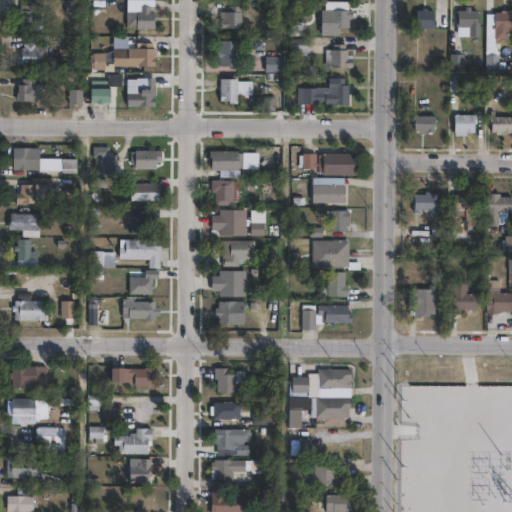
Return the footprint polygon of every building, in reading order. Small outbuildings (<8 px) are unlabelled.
[(337,0),(337,9),(353,9),(353,17),(349,17),(349,26),(339,26),(339,35),(321,34),(321,9),(326,9),(326,0),(337,0)] [(310,12),(290,12),(291,1),(320,1),(320,9),(310,9),(310,12)] [(39,5),(39,14),(43,14),(43,28),(36,27),(36,29),(19,29),(19,10),(20,10),(20,4),(39,5)] [(241,4),(242,29),(233,29),(233,27),(221,27),(220,10),(229,10),(229,5),(241,4)] [(478,9),(478,17),(480,17),(480,26),(456,25),(456,21),(458,21),(459,9),(465,9),(465,5),(471,6),(471,9),(478,9)] [(151,6),(151,11),(154,11),(154,29),(136,29),(136,10),(139,10),(139,6),(151,6)] [(427,7),(427,9),(434,9),(434,19),(436,19),(436,27),(416,27),(416,9),(422,9),(422,7),(427,7)] [(511,9),(511,29),(509,29),(509,37),(499,37),(498,68),(486,68),(487,12),(495,12),(495,11),(501,11),(501,9),(511,9)] [(309,38),(309,59),(294,59),(294,51),(290,51),(290,38),(309,38)] [(238,40),(238,68),(229,67),(229,66),(219,65),(220,59),(216,59),(216,47),(220,47),(220,40),(238,40)] [(37,43),(37,47),(39,47),(38,67),(16,67),(16,59),(20,59),(20,49),(24,49),(24,43),(37,43)] [(346,44),(346,50),(349,50),(349,55),(352,55),(352,67),(326,66),(326,49),(333,49),(333,43),(346,44)] [(153,44),(153,50),(155,50),(155,68),(113,67),(113,51),(128,51),(128,50),(137,50),(137,44),(153,44)] [(105,71),(93,71),(93,54),(105,54),(105,71)] [(464,54),(464,70),(450,70),(450,54),(464,54)] [(284,56),(283,72),(265,72),(266,56),(284,56)] [(466,74),(466,93),(458,93),(458,92),(450,92),(450,74),(466,74)] [(498,74),(497,90),(485,89),(485,74),(498,74)] [(237,101),(220,101),(220,78),(237,79),(237,101)] [(344,78),(344,84),(348,84),(348,104),(324,104),(324,101),(317,101),(317,104),(293,103),(294,87),(328,87),(328,78),(344,78)] [(155,107),(127,108),(127,81),(136,81),(136,79),(155,79),(155,107)] [(35,80),(35,86),(42,86),(42,92),(38,92),(37,103),(17,102),(17,86),(22,86),(22,80),(35,80)] [(82,91),(82,106),(68,105),(69,90),(82,91)] [(109,91),(109,104),(101,104),(101,106),(96,106),(96,105),(89,104),(89,90),(109,91)] [(418,114),(418,116),(436,116),(436,124),(434,124),(434,131),(426,131),(426,134),(420,134),(420,130),(414,130),(415,120),(412,120),(412,114),(418,114)] [(459,114),(459,115),(477,114),(477,124),(474,124),(474,132),(466,132),(466,135),(456,136),(455,132),(454,132),(454,114),(459,114)] [(511,116),(510,132),(503,132),(503,134),(496,134),(496,131),(491,131),(491,116),(511,116)] [(109,143),(109,153),(113,153),(113,167),(96,167),(96,154),(93,154),(93,143),(109,143)] [(39,144),(39,155),(76,155),(76,169),(61,169),(61,167),(16,167),(16,156),(13,155),(13,147),(17,148),(17,144),(39,144)] [(162,147),(161,159),(156,159),(156,165),(135,164),(135,160),(131,160),(131,148),(135,148),(135,146),(162,147)] [(238,148),(238,150),(258,150),(258,166),(237,166),(237,168),(210,168),(210,159),(209,159),(209,148),(238,148)] [(354,172),(322,172),(322,150),(354,151),(354,172)] [(317,166),(302,166),(302,151),(317,151),(317,166)] [(54,175),(54,182),(61,182),(61,201),(20,201),(20,200),(16,200),(16,190),(20,190),(20,181),(31,181),(31,175),(54,175)] [(233,177),(233,187),(239,187),(239,200),(215,200),(215,188),(211,188),(211,177),(233,177)] [(159,197),(131,197),(131,181),(158,180),(159,197)] [(344,182),(343,201),(312,200),(312,182),(344,182)] [(430,190),(430,192),(439,192),(439,215),(430,215),(430,210),(419,210),(419,213),(414,213),(414,194),(425,194),(425,190),(430,190)] [(475,193),(475,209),(464,208),(463,216),(455,216),(456,194),(459,194),(459,190),(467,190),(467,192),(475,193)] [(500,193),(500,195),(511,195),(511,211),(508,211),(508,224),(499,224),(499,211),(486,211),(486,193),(500,193)] [(159,205),(159,214),(150,214),(150,230),(130,230),(130,213),(146,213),(146,205),(159,205)] [(246,205),(246,231),(219,231),(219,225),(212,225),(212,211),(220,211),(220,205),(246,205)] [(346,228),(330,228),(330,208),(348,208),(348,218),(346,218),(346,228)] [(43,210),(43,223),(40,223),(39,233),(22,233),(22,227),(8,226),(8,217),(10,217),(10,209),(43,210)] [(156,235),(156,241),(161,241),(161,263),(148,263),(148,254),(121,254),(121,236),(145,236),(145,235),(156,235)] [(511,235),(511,249),(502,249),(502,239),(505,239),(505,235),(511,235)] [(30,236),(30,248),(33,248),(33,246),(36,246),(36,248),(37,248),(37,255),(35,255),(35,257),(17,257),(17,248),(13,248),(13,243),(17,243),(17,236),(30,236)] [(238,262),(222,262),(222,253),(228,253),(228,236),(254,236),(254,255),(238,255),(238,262)] [(349,236),(349,257),(360,257),(360,265),(348,265),(348,262),(312,262),(313,238),(337,238),(337,236),(349,236)] [(116,248),(115,264),(89,263),(89,247),(116,248)] [(153,273),(153,279),(155,279),(155,283),(153,283),(153,289),(129,289),(129,272),(146,272),(145,264),(158,264),(159,273),(153,273)] [(246,266),(246,292),(220,292),(220,286),(211,286),(212,271),(219,271),(219,265),(246,266)] [(345,267),(345,280),(348,280),(348,292),(327,292),(327,267),(345,267)] [(479,292),(479,302),(477,302),(477,309),(462,308),(462,312),(452,312),(452,295),(455,295),(455,282),(466,282),(466,292),(479,292)] [(435,288),(436,314),(431,314),(431,316),(415,316),(414,308),(408,308),(408,289),(435,288)] [(500,288),(500,292),(511,292),(511,311),(486,311),(487,288),(500,288)] [(151,314),(123,314),(123,296),(157,296),(157,306),(151,306),(151,314)] [(44,297),(44,316),(14,316),(14,308),(11,308),(11,302),(14,302),(14,297),(44,297)] [(244,297),(244,298),(248,298),(248,304),(244,304),(244,320),(217,320),(217,297),(244,297)] [(348,301),(348,305),(352,305),(351,318),(326,318),(326,311),(317,311),(317,300),(348,301)] [(316,306),(315,326),(301,326),(302,305),(316,306)] [(46,366),(46,390),(38,390),(38,387),(12,387),(12,378),(9,378),(9,373),(11,373),(11,366),(46,366)] [(153,367),(153,368),(156,368),(156,377),(152,377),(152,385),(133,385),(133,376),(130,376),(130,382),(108,381),(108,366),(122,367),(143,368),(143,367),(153,367)] [(236,374),(236,378),(235,378),(235,392),(216,391),(216,379),(214,379),(214,368),(228,368),(227,373),(236,374)] [(317,388),(317,396),(307,396),(307,392),(291,392),(291,376),(308,377),(308,373),(317,373),(317,368),(351,369),(350,379),(350,381),(351,382),(351,386),(349,387),(349,388),(317,388)] [(311,397),(350,398),(350,409),(349,409),(349,417),(324,417),(324,423),(316,423),(316,417),(310,417),(310,407),(301,407),(301,410),(299,410),(299,407),(289,407),(289,399),(294,399),(294,397),(311,397)] [(33,398),(33,400),(38,400),(38,414),(37,414),(37,423),(12,423),(12,418),(11,418),(11,415),(7,415),(7,401),(10,401),(10,398),(33,398)] [(238,402),(238,418),(212,418),(212,415),(209,415),(209,406),(212,406),(212,402),(238,402)] [(269,411),(269,424),(252,424),(253,411),(269,411)] [(89,443),(106,443),(106,425),(89,425),(89,443)] [(56,442),(56,455),(35,455),(35,428),(55,428),(54,442),(56,442)] [(147,445),(147,454),(118,454),(118,445),(113,445),(113,435),(129,435),(129,432),(135,432),(135,428),(150,428),(150,445),(147,445)] [(250,430),(249,442),(237,441),(237,444),(248,445),(248,455),(215,454),(216,429),(250,430)] [(311,438),(311,443),(315,443),(315,454),(314,454),(314,460),(290,460),(290,438),(311,438)] [(29,457),(29,468),(39,468),(39,480),(27,480),(27,478),(5,478),(6,457),(29,457)] [(150,459),(150,477),(147,477),(146,483),(127,482),(128,465),(132,465),(132,460),(139,460),(139,458),(150,459)] [(235,459),(235,470),(232,470),(232,480),(213,479),(214,470),(210,470),(210,462),(213,462),(213,459),(235,459)] [(334,465),(334,468),(337,469),(337,483),(312,483),(312,486),(289,486),(289,466),(312,467),(312,464),(334,465)] [(31,487),(30,496),(33,496),(33,511),(6,511),(6,496),(7,496),(7,489),(14,489),(14,495),(17,495),(17,487),(31,487)] [(155,489),(155,499),(150,499),(150,508),(126,507),(126,488),(155,489)] [(223,490),(223,495),(246,496),(245,502),(242,502),(242,511),(210,511),(211,489),(223,490)] [(350,495),(350,511),(325,511),(325,494),(350,495)]
